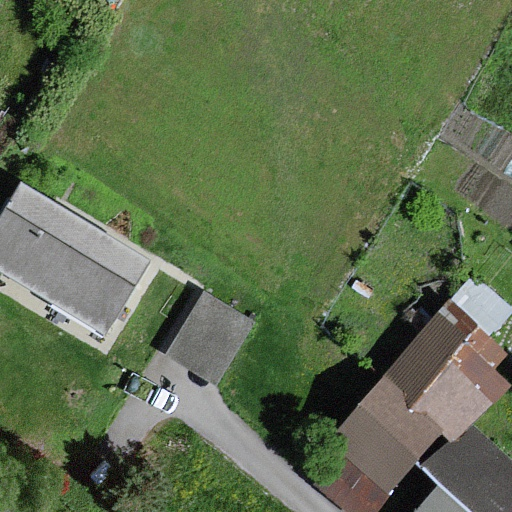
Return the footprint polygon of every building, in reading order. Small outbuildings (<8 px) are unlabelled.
[(3,192),(0,196),(0,298),(86,353),(139,275),(3,192)] [(198,280),(169,350),(225,373),(254,303),(198,280)] [(511,341),(465,299),(391,379),(453,438),(508,398),(511,384),(511,341)] [(347,474),(335,490),(360,511),(393,511),(422,475),(453,438),(391,379),(347,430),(347,474)] [(511,511),(511,475),(476,431),(430,467),(449,485),(423,511),(511,511)]
